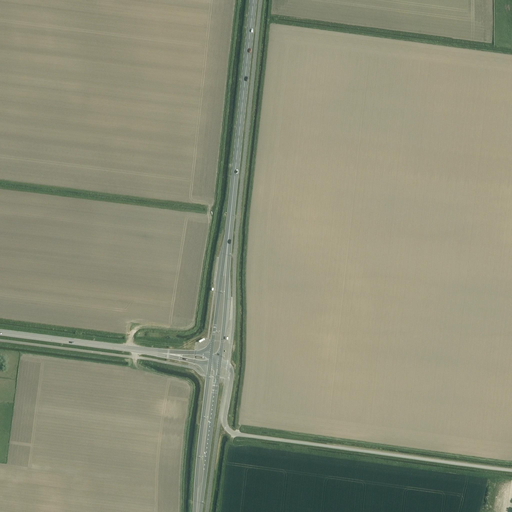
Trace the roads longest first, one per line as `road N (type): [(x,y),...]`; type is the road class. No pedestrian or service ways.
road 1 (unclassified): [(511,470),(234,434),(224,425),(231,370),(219,360)]
road 2 (secondary): [(229,229),(252,0)]
road 3 (tertiary): [(210,359),(0,332)]
road 4 (secondary): [(210,359),(194,511)]
road 5 (secondary): [(200,511),(219,360)]
road 6 (secondary): [(229,229),(210,359)]
road 7 (secondary): [(219,360),(229,229)]
